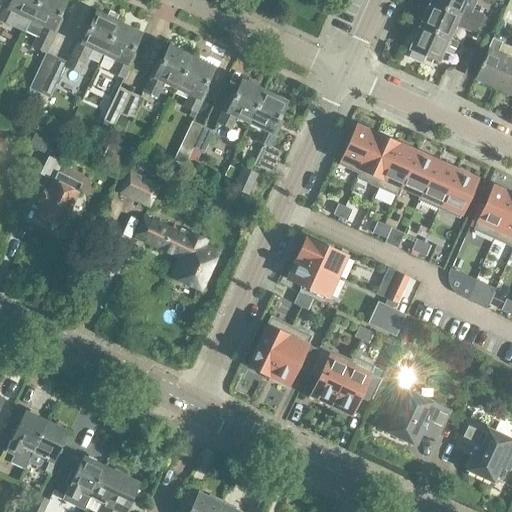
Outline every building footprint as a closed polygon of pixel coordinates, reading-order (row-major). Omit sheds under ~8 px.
[(30,20),(38,0),(11,0),(10,3),(6,1),(0,14),(0,18),(12,25),(17,14),(30,20)] [(46,51),(50,43),(59,25),(55,23),(66,0),(38,0),(30,20),(24,32),(34,37),(31,45),(46,51)] [(479,25),(483,15),(472,10),(476,0),(432,0),(431,3),(479,25)] [(431,3),(421,25),(421,27),(448,39),(455,22),(465,27),(464,29),(475,34),(479,25),(431,3)] [(511,25),(511,12),(506,10),(501,21),(511,25)] [(103,54),(119,21),(96,11),(84,37),(80,35),(67,62),(57,57),(47,79),(58,84),(66,66),(79,72),(91,48),(103,54)] [(124,77),(132,59),(128,58),(141,32),(119,21),(103,54),(116,60),(111,71),(124,77)] [(455,50),(458,43),(448,39),(421,27),(421,25),(420,24),(409,49),(438,62),(445,45),(455,50)] [(497,89),(511,58),(498,52),(502,43),(493,39),(475,79),(497,89)] [(177,88),(192,55),(169,44),(156,71),(153,69),(143,89),(158,96),(164,82),(177,88)] [(469,76),(480,53),(468,48),(457,71),(469,76)] [(40,93),(47,79),(57,57),(46,52),(36,74),(29,88),(40,93)] [(197,111),(206,93),(201,91),(214,65),(192,55),(177,88),(189,94),(184,105),(197,111)] [(511,95),(511,58),(497,89),(511,95)] [(246,124),(262,90),(240,80),(228,106),(224,104),(216,122),(229,129),(235,118),(246,124)] [(114,125),(119,113),(130,91),(119,86),(109,108),(103,120),(114,125)] [(272,174),(279,160),(276,159),(279,152),(268,147),(276,129),(273,127),(285,101),(262,90),(246,124),(258,129),(253,139),(266,145),(256,167),(259,169),(259,168),(272,174)] [(130,118),(141,97),(130,91),(119,113),(130,118)] [(186,164),(194,148),(193,147),(203,126),(192,121),(175,159),(186,164)] [(204,153),(214,131),(203,126),(193,147),(194,148),(204,153)] [(360,174),(378,134),(377,134),(357,126),(339,165),(359,173),(360,174)] [(46,155),(52,142),(34,133),(28,147),(46,155)] [(357,178),(378,188),(383,177),(398,143),(378,134),(360,174),(359,173),(358,177),(357,178)] [(400,192),(406,177),(417,153),(398,144),(398,143),(383,177),(378,188),(379,188),(398,196),(400,192)] [(419,200),(430,177),(437,161),(417,153),(406,177),(400,192),(418,200),(419,200)] [(60,228),(82,184),(57,172),(62,163),(48,156),(40,174),(52,180),(46,191),(43,190),(37,203),(40,204),(34,216),(60,228)] [(416,204),(437,214),(453,177),(456,170),(437,161),(430,177),(419,200),(418,200),(416,204)] [(148,207),(159,183),(127,168),(116,192),(148,207)] [(247,195),(256,175),(242,168),(233,189),(247,195)] [(456,170),(453,177),(437,214),(458,223),(460,218),(477,179),(471,177),(456,170)] [(511,195),(493,187),(474,230),(495,239),(511,199),(511,195)] [(511,199),(495,239),(511,246),(511,199)] [(340,218),(345,207),(338,204),(333,215),(340,218)] [(345,207),(340,218),(348,221),(352,210),(345,207)] [(171,230),(143,217),(134,237),(179,258),(170,276),(199,290),(217,252),(204,245),(206,241),(173,225),(171,230)] [(380,236),(385,225),(377,222),(373,233),(380,236)] [(385,225),(380,236),(387,239),(392,228),(385,225)] [(347,256),(306,238),(298,257),(297,259),(338,277),(347,256)] [(419,254),(424,243),(417,240),(412,250),(419,254)] [(424,243),(419,254),(426,257),(431,246),(424,243)] [(288,279),(328,298),(338,277),(297,259),(288,279)] [(459,295),(467,276),(450,269),(449,271),(449,274),(448,277),(448,280),(449,285),(452,289),(453,291),(455,293),(458,295),(459,295)] [(466,285),(462,292),(470,295),(473,288),(474,284),(467,281),(466,285)] [(473,288),(470,295),(477,298),(480,291),(481,287),(474,284),(473,288)] [(398,304),(401,297),(391,292),(387,299),(398,304)] [(301,307),(306,296),(298,293),(294,304),(301,307)] [(306,296),(301,307),(308,310),(313,300),(306,296)] [(387,299),(384,306),(395,311),(398,304),(387,299)] [(509,313),(511,305),(511,301),(506,299),(501,310),(509,313)] [(268,322),(247,366),(267,375),(288,332),(291,326),(271,316),(268,322)] [(288,332),(267,375),(288,385),(297,367),(308,372),(319,349),(308,344),(309,342),(312,336),(291,326),(288,332)] [(362,340),(367,330),(360,326),(355,337),(362,340)] [(374,333),(367,330),(362,340),(369,344),(374,333)] [(319,349),(308,372),(319,377),(310,395),(330,405),(351,362),(352,359),(321,345),(319,349)] [(351,362),(330,405),(351,415),(360,397),(371,402),(382,379),(371,374),(372,372),(375,366),(354,356),(352,359),(351,362)] [(411,379),(401,374),(400,375),(399,375),(396,377),(394,382),(394,383),(394,386),(398,387),(386,412),(394,416),(386,432),(412,444),(418,431),(435,439),(449,411),(406,391),(411,379)] [(37,415),(29,411),(27,414),(24,413),(5,452),(12,456),(8,465),(22,472),(26,462),(45,422),(37,419),(37,415)] [(469,420),(455,448),(473,457),(467,470),(492,482),(500,466),(508,470),(511,460),(504,457),(511,441),(469,420)] [(53,426),(45,422),(26,462),(48,472),(67,433),(63,431),(64,427),(56,423),(53,426)] [(96,460),(89,456),(86,459),(83,457),(61,505),(70,509),(74,502),(86,507),(104,468),(96,464),(96,460)] [(112,472),(104,468),(86,507),(96,511),(126,511),(140,484),(123,476),(123,472),(115,468),(112,472)] [(216,511),(220,505),(198,494),(189,511),(216,511)] [(44,511),(50,501),(38,495),(30,511),(44,511)]
